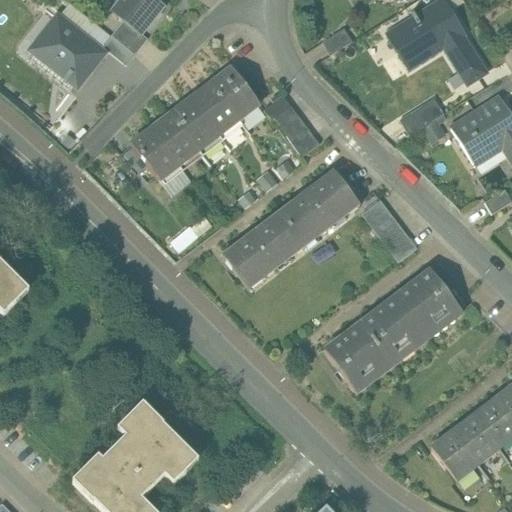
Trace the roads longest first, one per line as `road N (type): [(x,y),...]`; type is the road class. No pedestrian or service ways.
road 1 (residential): [(306,448),(0,133)]
road 2 (residential): [(511,288),(294,75),(254,0)]
road 3 (residential): [(241,0),(119,119)]
